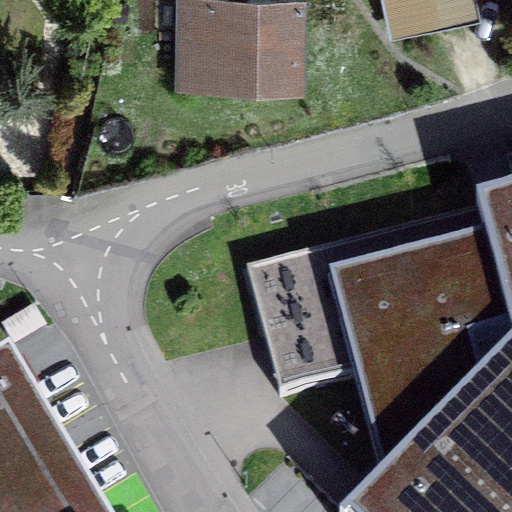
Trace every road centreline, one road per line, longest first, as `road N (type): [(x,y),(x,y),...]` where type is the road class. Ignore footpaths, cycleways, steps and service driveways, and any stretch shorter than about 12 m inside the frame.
road 1 (residential): [(72,241),(511,111)]
road 2 (residential): [(202,511),(72,241)]
